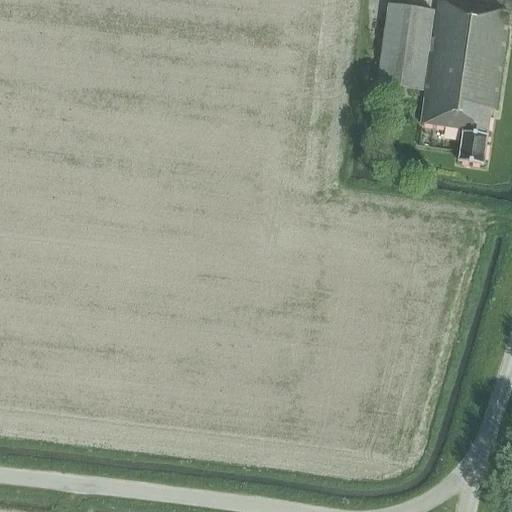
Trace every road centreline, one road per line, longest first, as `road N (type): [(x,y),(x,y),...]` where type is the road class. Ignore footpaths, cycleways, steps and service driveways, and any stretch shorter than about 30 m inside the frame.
road 1 (unclassified): [(286,511),(0,476)]
road 2 (tertiary): [(477,466),(511,349)]
